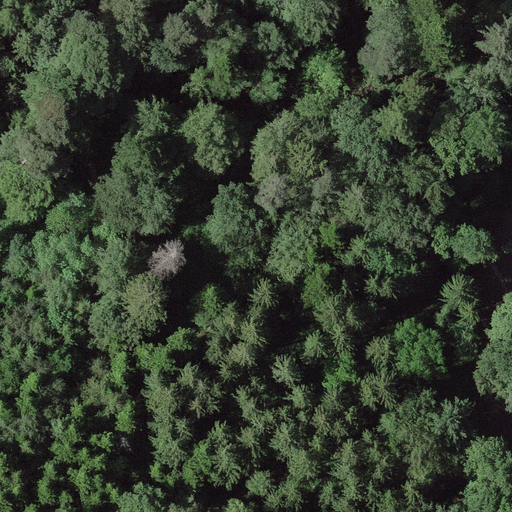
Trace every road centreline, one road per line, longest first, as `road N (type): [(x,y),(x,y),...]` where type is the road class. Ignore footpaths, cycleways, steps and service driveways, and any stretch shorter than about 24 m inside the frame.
road 1 (track): [(29,511),(83,343),(106,232),(85,138),(99,65),(124,0)]
road 2 (track): [(511,238),(504,385),(511,423)]
